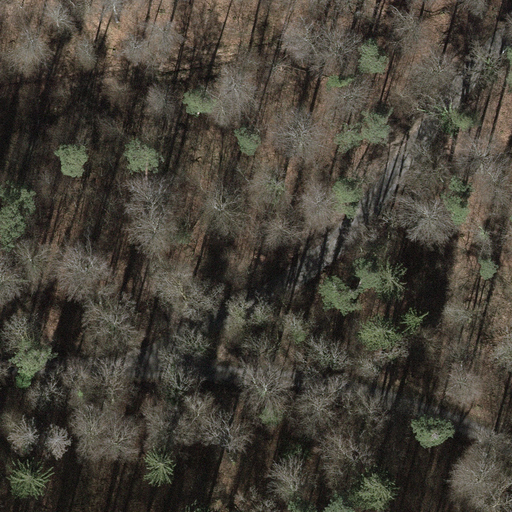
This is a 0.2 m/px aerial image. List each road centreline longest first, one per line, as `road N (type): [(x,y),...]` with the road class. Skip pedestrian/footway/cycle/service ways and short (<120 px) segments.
road 1 (track): [(511,447),(449,416),(337,381),(130,362),(0,366)]
road 2 (track): [(511,29),(423,139),(287,279),(130,362)]
